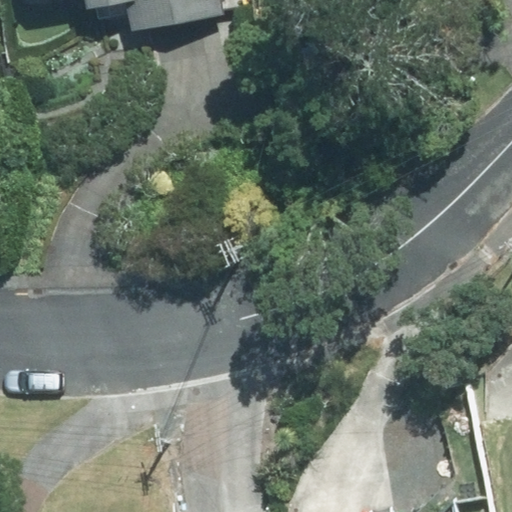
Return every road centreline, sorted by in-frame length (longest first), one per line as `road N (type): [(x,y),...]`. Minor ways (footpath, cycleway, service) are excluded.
road 1 (residential): [(0,339),(158,330),(305,294),(399,259),(511,144)]
road 2 (unknown): [(158,330),(194,511)]
